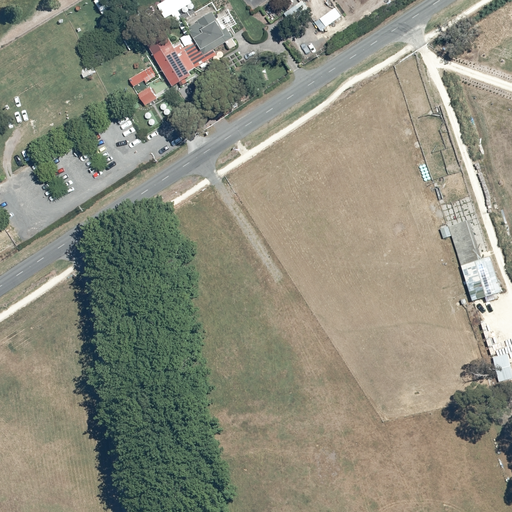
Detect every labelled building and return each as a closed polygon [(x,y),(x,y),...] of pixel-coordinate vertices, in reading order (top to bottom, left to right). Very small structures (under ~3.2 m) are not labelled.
[(111,0),(95,0),(104,13),(115,6),(111,0)] [(165,0),(160,3),(168,17),(193,2),(192,0),(165,0)] [(317,22),(322,30),(343,15),(337,6),(317,22)] [(198,40),(206,54),(215,49),(227,41),(232,48),(238,44),(234,37),(235,36),(229,26),(226,28),(215,10),(200,19),(201,20),(199,22),(190,27),(198,40)] [(168,29),(149,41),(175,85),(194,74),(192,70),(219,54),(215,49),(206,54),(198,40),(186,47),(183,43),(178,46),(168,29)] [(148,82),(158,76),(153,66),(131,78),(136,86),(146,79),(148,82)] [(147,104),(159,97),(153,86),(141,92),(147,104)] [(463,263),(484,256),(471,218),(450,225),(453,234),(462,264),(463,263)] [(444,237),(453,234),(450,225),(441,228),(444,237)] [(484,256),(463,263),(475,299),(487,295),(498,291),(503,289),(492,254),(484,256)] [(498,291),(487,295),(488,300),(500,297),(498,291)]
